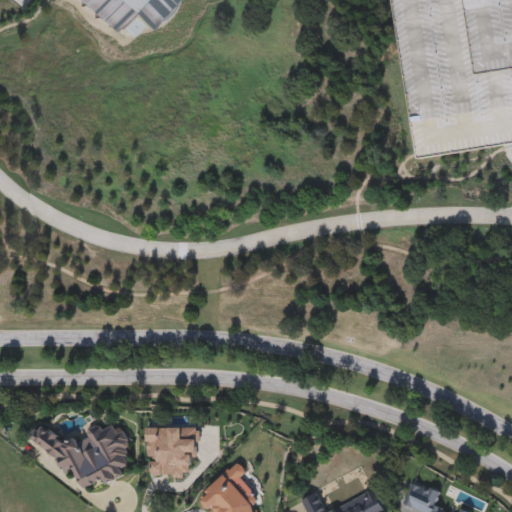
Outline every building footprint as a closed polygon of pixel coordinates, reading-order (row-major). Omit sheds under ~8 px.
[(112,39),(65,0),(176,0),(147,34),(129,19),(112,39)] [(511,0),(391,0),(416,164),(509,150),(511,149),(511,0)] [(82,487),(74,473),(64,474),(54,457),(29,438),(40,424),(64,442),(83,440),(92,428),(98,425),(102,428),(114,427),(117,433),(124,432),(126,437),(129,465),(122,469),(123,477),(108,485),(102,480),(91,486),(82,487)] [(151,477),(181,481),(197,456),(200,429),(147,430),(151,477)] [(201,502),(203,511),(258,511),(257,507),(254,495),(241,482),(245,477),(237,468),(220,481),(201,502)] [(473,511),(474,511),(462,507),(460,511),(451,511),(434,505),(440,490),(410,478),(400,505),(419,511),(473,511)] [(318,494),(326,511),(376,491),(384,511),(306,511),(302,501),(318,494)]
